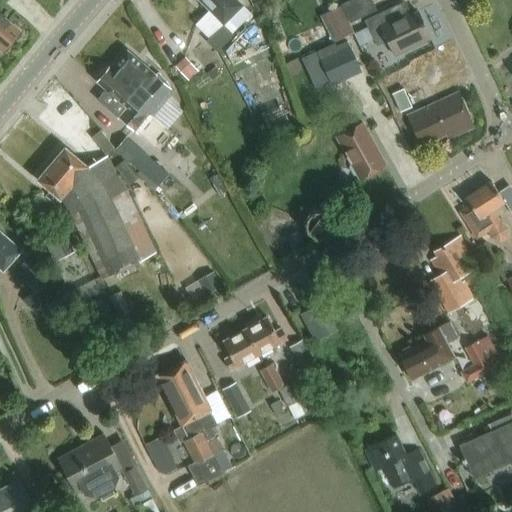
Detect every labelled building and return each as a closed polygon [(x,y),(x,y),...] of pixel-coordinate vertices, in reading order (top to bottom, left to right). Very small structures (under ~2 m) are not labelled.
[(201,0),(210,9),(223,22),(243,3),(239,0),(201,0)] [(349,24),(376,11),(371,1),(369,0),(351,0),(340,6),(349,24)] [(333,42),(352,33),(340,8),(321,17),(333,42)] [(210,9),(195,24),(208,38),(223,22),(210,9)] [(385,11),(365,21),(377,46),(387,41),(394,57),(430,40),(417,13),(410,16),(391,25),(385,11)] [(0,49),(3,51),(20,31),(0,13),(0,49)] [(258,17),(242,33),(256,46),(272,30),(258,17)] [(333,44),(314,53),(318,61),(329,84),(359,69),(345,41),(334,46),(333,44)] [(96,75),(96,79),(107,88),(127,106),(119,116),(133,129),(148,112),(160,98),(163,101),(171,91),(173,89),(158,72),(156,74),(127,49),(111,68),(109,66),(103,67),(96,75)] [(184,58),(175,66),(189,80),(198,72),(184,58)] [(413,65),(401,71),(407,83),(419,77),(413,65)] [(215,67),(207,74),(212,80),(220,74),(215,67)] [(411,108),(403,90),(392,95),(400,113),(411,108)] [(447,139),(473,127),(457,93),(406,116),(420,147),(445,136),(447,139)] [(359,179),(385,164),(362,124),(336,139),(351,165),(350,168),(354,175),(357,176),(359,179)] [(64,146),(36,179),(60,199),(62,196),(103,278),(104,278),(109,275),(114,273),(155,252),(106,155),(87,165),(64,146)] [(139,148),(127,161),(140,172),(151,158),(139,148)] [(140,172),(138,174),(155,189),(169,173),(151,158),(140,172)] [(218,173),(209,179),(214,187),(223,181),(218,173)] [(470,206),(459,212),(475,238),(488,230),(500,223),(492,210),(504,202),(498,192),(496,189),(491,181),(464,197),(470,206)] [(327,239),(329,238),(331,237),(332,235),(334,234),(335,232),(336,231),(336,229),(337,227),(337,224),(337,222),(336,220),(336,218),(335,217),(334,216),(333,214),(332,212),(330,211),(327,209),(325,209),(323,208),(321,208),(319,208),(317,209),(315,209),(313,210),(311,211),(310,212),(308,213),(307,215),(306,217),(305,219),(304,221),(304,223),(304,225),(304,228),(305,230),(305,232),(307,234),(309,237),(311,238),(312,239),(314,240),(316,240),(318,241),(320,241),(322,241),(324,240),(327,239)] [(0,267),(3,270),(21,249),(0,230),(0,267)] [(300,234),(287,240),(292,249),(304,243),(300,234)] [(431,261),(440,276),(429,283),(448,314),(473,299),(459,277),(477,266),(459,237),(435,252),(438,257),(431,261)] [(38,268),(27,259),(13,275),(30,288),(42,275),(38,268)] [(214,272),(198,281),(206,295),(222,286),(214,272)] [(120,291),(109,296),(119,318),(130,312),(120,291)] [(31,292),(22,301),(37,315),(45,305),(31,292)] [(300,315),(315,342),(338,330),(323,303),(300,315)] [(230,370),(287,338),(281,328),(275,331),(267,316),(222,341),(231,356),(224,360),(230,370)] [(412,379),(456,356),(448,342),(459,337),(450,321),(425,334),(430,343),(402,358),(412,379)] [(485,353),(495,348),(488,335),(466,347),(475,363),(461,370),(468,384),(494,370),(485,353)] [(316,363),(302,339),(289,347),(302,371),(316,363)] [(170,368),(203,431),(206,436),(212,433),(209,428),(217,424),(210,411),(212,410),(186,360),(170,368)] [(273,392),(284,386),(272,364),(261,370),(273,392)] [(201,432),(203,431),(170,368),(156,375),(182,425),(173,430),(179,441),(183,439),(194,462),(212,453),(206,441),(201,432)] [(251,410),(236,382),(223,389),(238,418),(251,410)] [(291,384),(279,390),(288,407),(300,401),(291,384)] [(278,401),(270,405),(276,416),(283,412),(278,401)] [(511,423),(492,432),(460,446),(467,461),(474,478),(511,461),(511,423)] [(76,493),(82,489),(85,495),(99,497),(113,490),(119,476),(116,471),(122,468),(103,432),(57,457),(76,493)] [(394,488),(412,479),(419,494),(436,486),(419,449),(407,455),(396,434),(365,449),(375,470),(383,467),(394,488)] [(216,436),(206,441),(212,453),(214,455),(223,450),(216,436)] [(171,454),(154,462),(159,473),(165,475),(178,468),(171,454)] [(137,511),(153,504),(136,469),(123,475),(135,499),(131,501),(136,511),(137,511)] [(0,511),(35,511),(37,511),(19,478),(0,488),(0,511)] [(457,511),(447,490),(425,502),(430,511),(457,511)]
